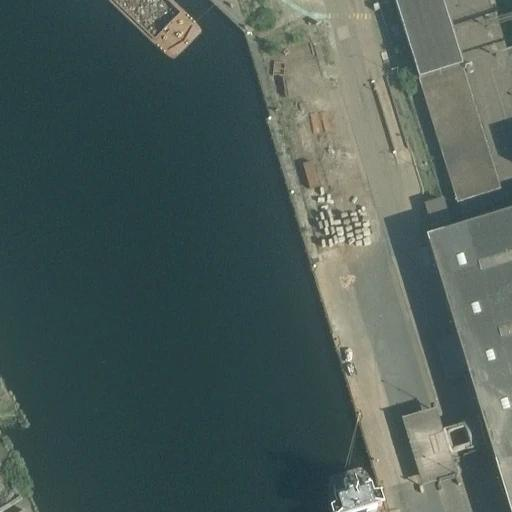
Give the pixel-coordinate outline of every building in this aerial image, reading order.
[(396,0),(456,205),(460,216),(486,209),(486,206),(501,202),(498,193),(499,192),(463,68),(465,67),(445,0),(396,0)] [(449,224),(441,200),(436,202),(424,206),(431,229),(449,224)] [(431,238),(424,240),(447,317),(511,297),(511,213),(459,229),(447,233),(431,238)] [(511,297),(447,317),(454,339),(464,373),(471,395),(511,382),(511,297)] [(444,431),(442,432),(449,456),(451,456),(483,446),(484,449),(487,448),(494,471),(511,465),(511,382),(471,395),(478,418),(475,419),(476,422),(444,431)] [(404,418),(415,467),(445,460),(444,453),(434,455),(429,436),(441,433),(436,411),(404,418)] [(511,511),(511,465),(494,471),(506,511),(511,511)]
